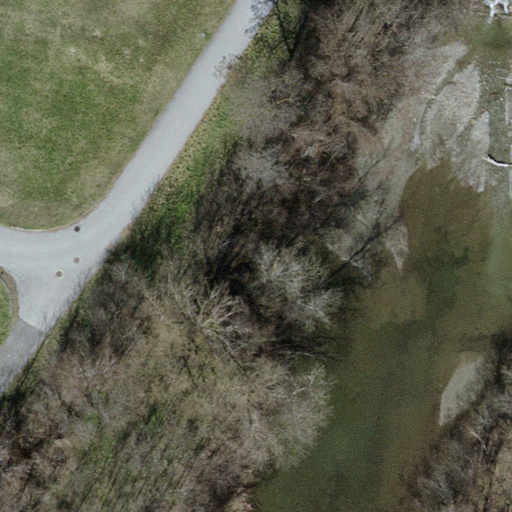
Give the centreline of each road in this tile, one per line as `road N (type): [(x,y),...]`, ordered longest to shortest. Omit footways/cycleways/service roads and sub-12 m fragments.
road 1 (residential): [(253,0),(74,269),(0,247)]
road 2 (track): [(0,376),(74,269)]
